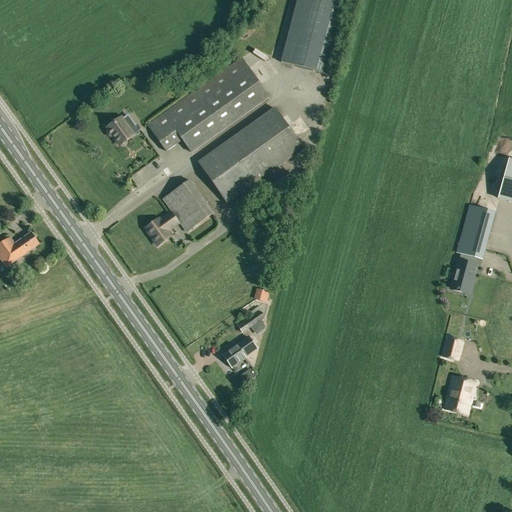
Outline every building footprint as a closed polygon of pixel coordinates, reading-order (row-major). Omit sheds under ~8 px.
[(344,0),(296,0),(281,62),(325,74),(344,0)] [(269,98),(241,59),(148,125),(166,152),(182,140),(192,153),(200,147),(269,98)] [(303,149),(274,108),(198,163),(227,203),(303,149)] [(121,118),(115,122),(107,128),(108,130),(108,131),(107,132),(108,134),(109,135),(110,136),(111,136),(113,136),(120,145),(134,135),(130,130),(136,126),(128,116),(122,120),(121,118)] [(300,133),(310,129),(308,124),(298,127),(300,133)] [(498,199),(511,202),(511,160),(509,159),(498,199)] [(186,233),(214,214),(190,180),(162,200),(186,233)] [(476,258),(482,259),(495,213),(470,206),(457,253),(461,254),(476,258)] [(167,231),(178,223),(171,214),(160,221),(159,219),(146,229),(158,245),(171,236),(167,231)] [(0,258),(6,267),(39,245),(31,233),(15,244),(10,237),(0,244),(0,258)] [(469,294),(476,266),(474,266),(476,258),(461,254),(459,261),(458,261),(450,289),(463,292),(469,294)] [(269,292),(256,289),(253,300),(266,303),(269,292)] [(264,318),(259,312),(243,323),(248,330),(264,318)] [(264,329),(265,326),(264,325),(256,331),(258,334),(264,329)] [(232,368),(246,358),(245,357),(256,348),(248,337),(237,346),(223,356),(232,368)] [(463,342),(448,338),(443,357),(458,361),(463,342)] [(468,415),(476,383),(453,377),(444,409),(468,415)]
